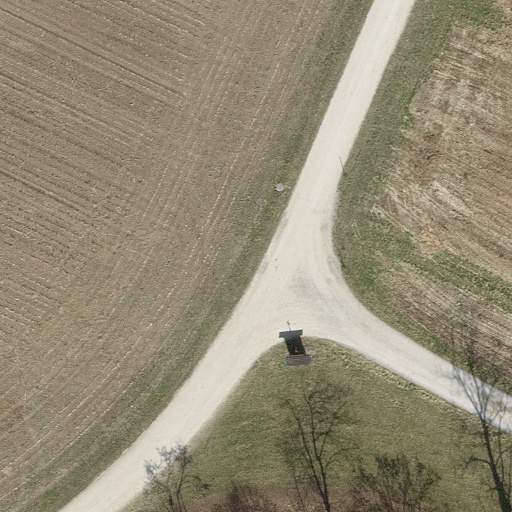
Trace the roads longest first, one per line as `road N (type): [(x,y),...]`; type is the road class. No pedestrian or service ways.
road 1 (track): [(270,289),(397,0)]
road 2 (track): [(89,511),(173,432),(229,363),(270,289)]
road 3 (track): [(511,417),(270,289)]
